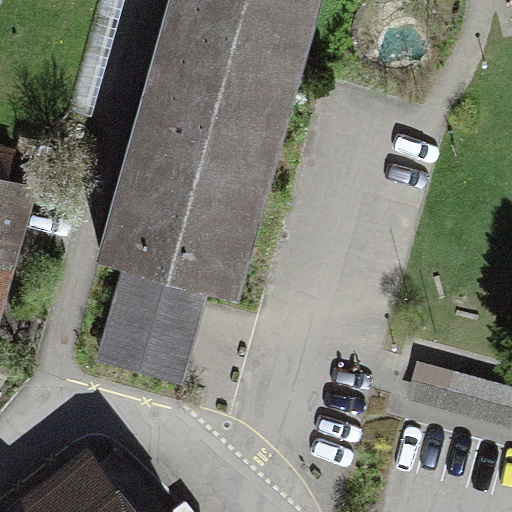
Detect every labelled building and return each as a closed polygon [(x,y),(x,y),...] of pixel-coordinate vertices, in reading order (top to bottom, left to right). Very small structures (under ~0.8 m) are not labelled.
[(237,301),(320,0),(172,0),(100,263),(122,269),(206,292),(237,301)] [(0,195),(0,185),(11,147),(0,144),(0,297),(26,202),(0,195)] [(122,269),(97,359),(180,383),(206,292),(122,269)] [(511,384),(416,358),(406,397),(511,425),(511,384)] [(164,511),(116,450),(36,511),(164,511)]
